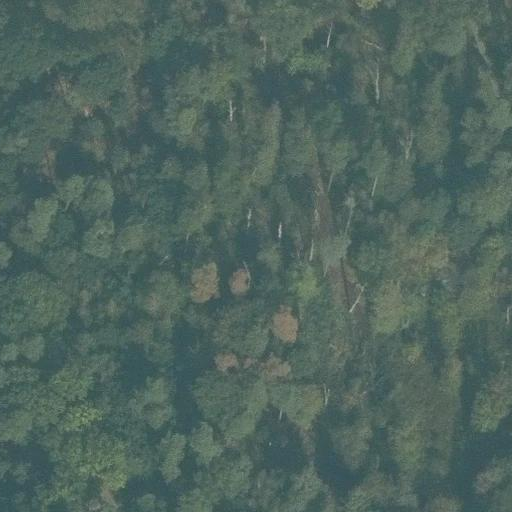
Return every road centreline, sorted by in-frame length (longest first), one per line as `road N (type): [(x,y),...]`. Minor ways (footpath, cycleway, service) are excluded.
road 1 (track): [(30,191),(128,511)]
road 2 (track): [(245,0),(30,191)]
